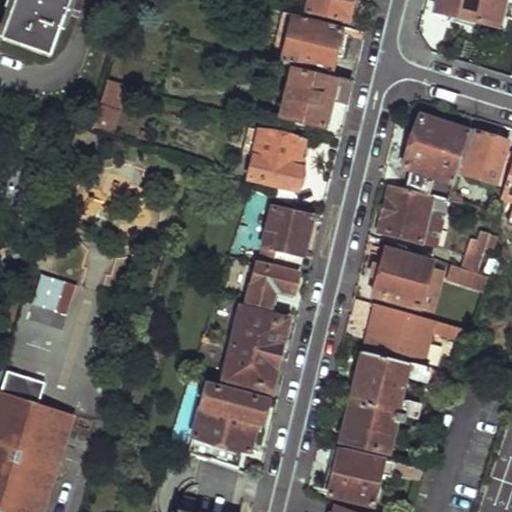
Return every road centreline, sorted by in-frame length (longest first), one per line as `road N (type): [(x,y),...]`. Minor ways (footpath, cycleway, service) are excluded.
road 1 (residential): [(277,511),(385,65)]
road 2 (residential): [(0,70),(50,75),(75,46),(91,0)]
road 3 (residential): [(511,104),(385,65)]
